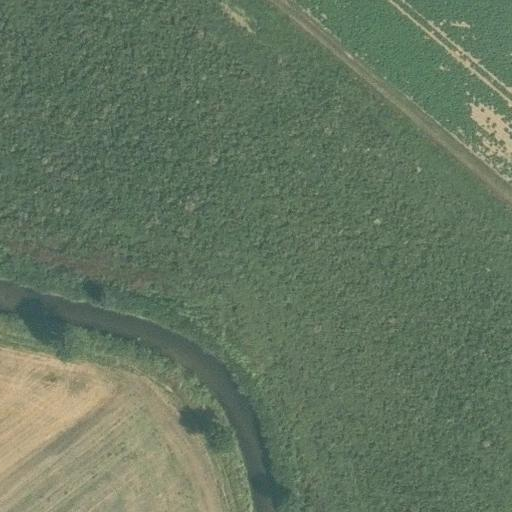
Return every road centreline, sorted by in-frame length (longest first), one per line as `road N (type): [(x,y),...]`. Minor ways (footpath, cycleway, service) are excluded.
road 1 (track): [(0,333),(132,371),(171,397),(193,421),(228,511)]
road 2 (track): [(511,201),(278,0)]
